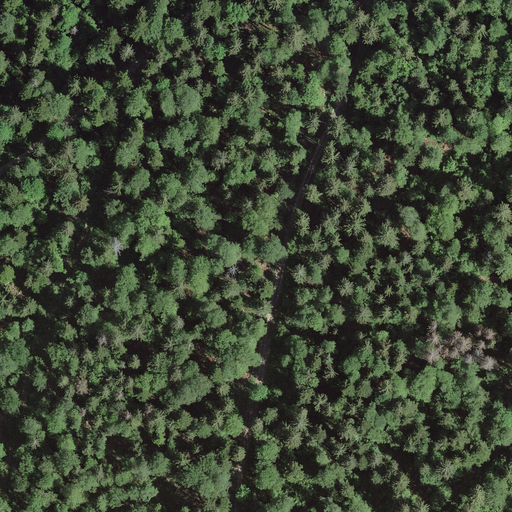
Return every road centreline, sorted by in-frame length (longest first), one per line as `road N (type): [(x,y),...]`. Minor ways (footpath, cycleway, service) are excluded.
road 1 (track): [(369,0),(355,80),(293,214),(237,511)]
road 2 (track): [(138,65),(0,485)]
road 3 (track): [(365,14),(271,93),(99,194)]
road 4 (track): [(203,0),(138,65),(0,171)]
